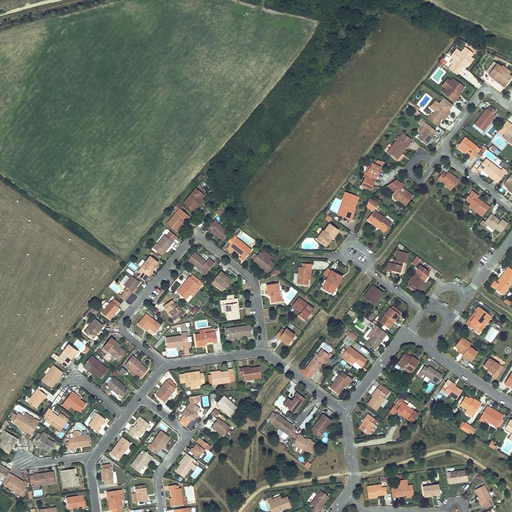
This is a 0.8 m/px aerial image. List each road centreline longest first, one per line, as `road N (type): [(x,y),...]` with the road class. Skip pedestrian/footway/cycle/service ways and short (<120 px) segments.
road 1 (residential): [(164,366),(126,336),(123,321),(194,239),(254,282),(262,353)]
road 2 (residential): [(511,108),(494,93),(475,96),(444,151),(511,209)]
road 3 (residential): [(161,511),(157,479),(184,434),(139,397)]
